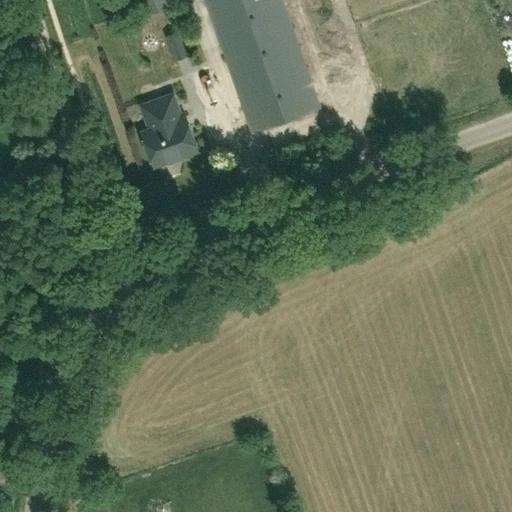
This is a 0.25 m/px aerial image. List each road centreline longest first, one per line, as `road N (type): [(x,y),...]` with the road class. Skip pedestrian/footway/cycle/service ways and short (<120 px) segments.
road 1 (unclassified): [(34,511),(67,378),(102,318),(149,269),(261,211),(511,124)]
road 2 (track): [(29,0),(106,242),(129,287)]
